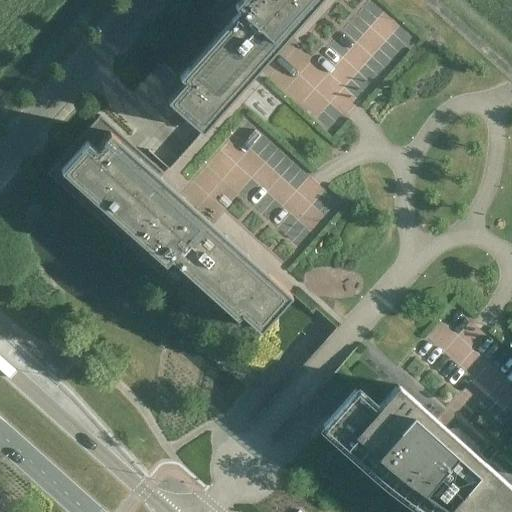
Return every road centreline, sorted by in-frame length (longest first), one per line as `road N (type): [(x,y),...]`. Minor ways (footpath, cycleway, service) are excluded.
road 1 (tertiary): [(166,511),(0,363)]
road 2 (unclassified): [(82,64),(0,157)]
